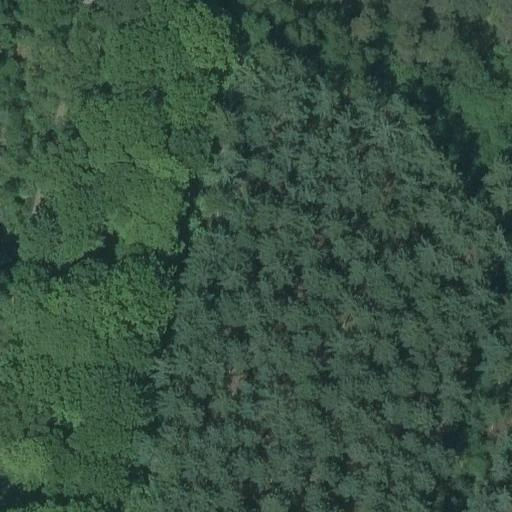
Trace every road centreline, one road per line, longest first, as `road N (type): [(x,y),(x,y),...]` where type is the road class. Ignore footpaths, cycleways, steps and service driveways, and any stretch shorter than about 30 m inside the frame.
road 1 (unknown): [(226,0),(234,88),(136,511)]
road 2 (track): [(95,0),(0,374)]
